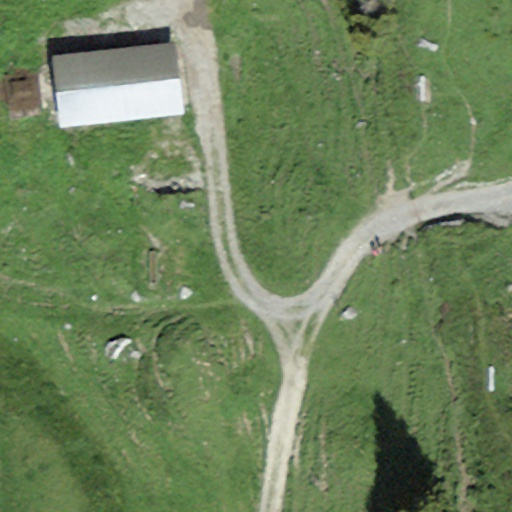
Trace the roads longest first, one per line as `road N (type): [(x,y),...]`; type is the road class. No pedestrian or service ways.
road 1 (track): [(190,0),(212,106),(223,239),(261,303),(304,333)]
road 2 (track): [(304,333),(357,248),(397,219),(511,192)]
road 3 (track): [(268,511),(304,333)]
